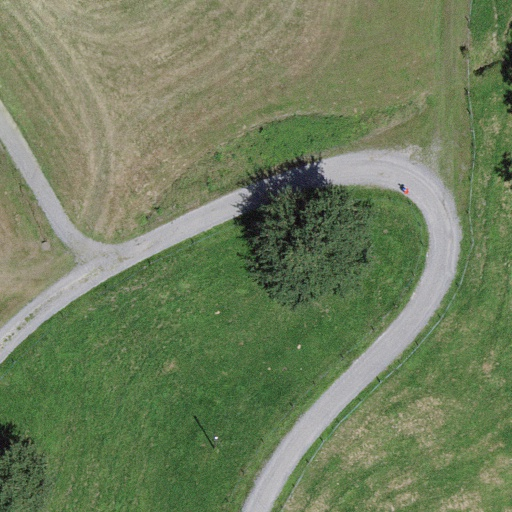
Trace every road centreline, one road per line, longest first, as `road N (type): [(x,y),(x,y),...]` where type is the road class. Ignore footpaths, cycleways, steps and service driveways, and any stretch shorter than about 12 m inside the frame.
road 1 (track): [(258,511),(311,424),(434,297),(447,249),(444,205),(414,179),(342,173),(249,200),(116,259)]
road 2 (track): [(444,205),(449,0)]
road 3 (track): [(116,259),(71,233),(0,122)]
road 4 (track): [(116,259),(40,311),(0,352)]
